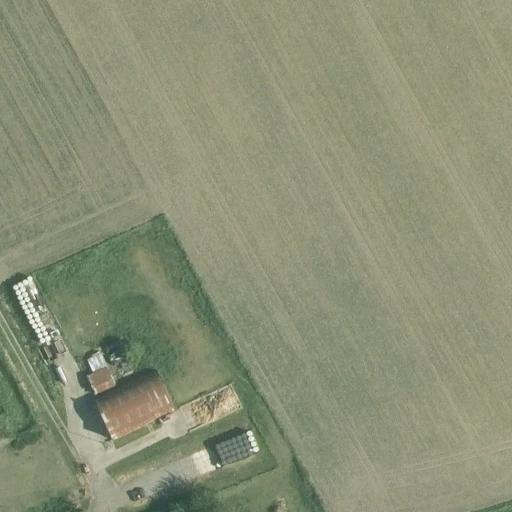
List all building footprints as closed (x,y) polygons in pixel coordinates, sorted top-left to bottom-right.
[(8,286),(17,301),(33,292),(24,277),(8,286)] [(103,359),(116,358),(114,345),(101,346),(103,359)] [(86,369),(100,363),(96,352),(81,357),(86,369)] [(107,369),(86,377),(94,397),(115,388),(107,369)] [(149,376),(93,403),(112,442),(168,414),(176,410),(157,372),(149,376)] [(169,458),(176,478),(253,452),(246,432),(169,458)] [(220,493),(213,496),(217,507),(224,504),(220,493)]
